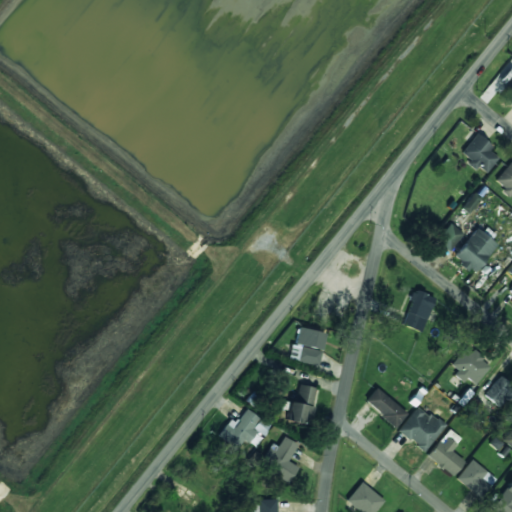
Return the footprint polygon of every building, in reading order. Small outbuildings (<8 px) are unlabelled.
[(467,163),(485,174),(496,156),(488,152),(492,145),(473,134),(461,154),(469,159),(467,163)] [(493,183),(509,195),(510,193),(511,194),(511,164),(508,161),(493,183)] [(464,206),(471,209),(479,196),(472,192),(464,206)] [(462,233),(448,223),(435,241),(448,251),(462,233)] [(473,274),(495,243),(473,228),(452,258),(473,274)] [(400,324),(419,332),(433,298),(414,290),(400,324)] [(317,366),(325,334),(298,327),(294,344),(300,345),(296,361),(317,366)] [(488,366),(462,347),(450,365),(457,370),(453,375),(462,382),(465,378),(475,385),(488,366)] [(511,387),(499,375),(482,394),(495,406),(511,387)] [(313,387),(297,384),(294,402),(288,401),(285,421),(307,425),(313,387)] [(394,427),(406,414),(375,387),(363,401),(394,427)] [(397,429),(422,451),(445,425),(438,419),(444,412),(437,406),(428,417),(416,407),(397,429)] [(268,424),(245,408),(235,423),(228,419),(217,436),(236,449),(242,439),(253,446),(268,424)] [(501,440),(511,448),(511,427),(501,440)] [(426,457),(451,476),(463,461),(450,450),(459,438),(448,429),(426,457)] [(289,481),(296,466),(288,462),(296,443),(281,437),(277,446),(269,443),(258,468),(289,481)] [(480,497),(494,478),(469,459),(455,479),(480,497)] [(511,475),(492,507),(497,510),(494,511),(508,511),(511,507),(511,475)] [(358,511),(373,511),(383,501),(360,482),(344,500),(358,511)]
